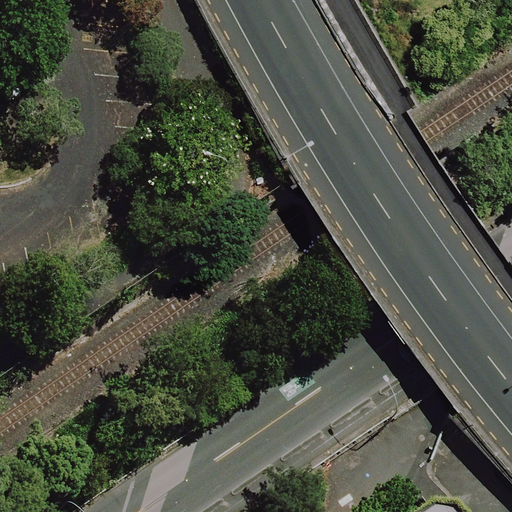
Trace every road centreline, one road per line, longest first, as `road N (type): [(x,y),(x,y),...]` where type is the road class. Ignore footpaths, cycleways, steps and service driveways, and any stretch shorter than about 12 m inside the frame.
road 1 (tertiary): [(511,403),(429,295),(250,0)]
road 2 (secondary): [(511,256),(141,511)]
